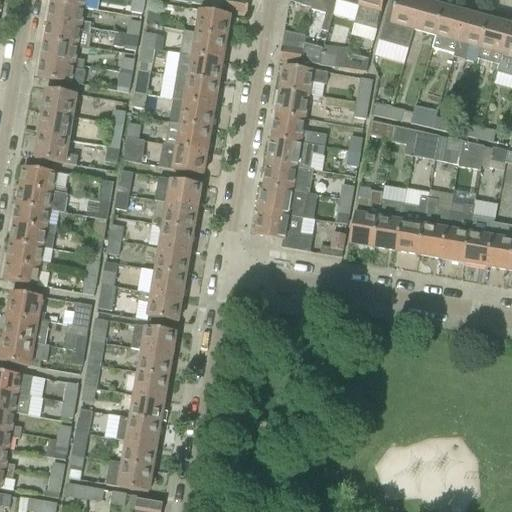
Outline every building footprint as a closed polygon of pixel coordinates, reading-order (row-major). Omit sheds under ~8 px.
[(51,0),(51,5),(83,10),(84,0),(51,0)] [(131,0),(130,12),(129,14),(141,16),(141,14),(142,11),(143,1),(134,0),(131,0)] [(248,0),(221,0),(220,10),(247,14),(248,0)] [(289,0),(289,4),(311,10),(313,0),(289,0)] [(313,0),(311,10),(310,12),(325,16),(321,33),(327,35),(332,18),(336,3),(337,0),(313,0)] [(337,0),(336,3),(358,9),(360,0),(337,0)] [(360,0),(358,9),(354,24),(377,30),(385,0),(360,0)] [(391,0),(379,43),(408,51),(421,3),(413,0),(412,0),(391,0)] [(358,9),(336,3),(332,18),(354,24),(358,9)] [(421,3),(413,32),(414,32),(436,38),(444,9),(421,3)] [(51,5),(47,24),(89,31),(90,25),(80,23),(83,10),(51,5)] [(436,38),(432,50),(454,56),(465,15),(444,9),(436,38)] [(148,12),(145,27),(157,29),(160,14),(148,12)] [(200,13),(196,36),(226,41),(230,18),(200,13)] [(454,56),(453,59),(464,62),(468,47),(480,50),(488,21),(466,15),(465,15),(454,56)] [(480,50),(477,61),(499,67),(502,56),(510,27),(488,21),(480,50)] [(128,23),(126,37),(137,39),(139,24),(128,23)] [(47,24),(44,42),(76,48),(79,34),(88,36),(89,31),(47,24)] [(377,30),(354,24),(350,36),(373,43),(377,30)] [(511,27),(510,27),(502,56),(498,72),(511,76),(511,27)] [(184,34),(180,57),(222,64),(226,41),(196,36),(184,34)] [(281,50),(279,61),(300,64),(303,45),(304,37),(300,36),(284,34),(281,50)] [(114,35),(112,48),(124,50),(123,51),(134,53),(135,49),(137,39),(126,37),(114,35)] [(144,36),(141,50),(151,52),(152,52),(153,52),(156,37),(155,37),(144,35),(144,36)] [(44,42),(41,61),(83,68),(84,63),(74,61),(76,48),(44,42)] [(408,51),(379,43),(375,59),(404,67),(408,51)] [(303,45),(300,64),(319,67),(322,52),(322,51),(303,45)] [(319,67),(334,69),(336,54),(345,55),(346,51),(323,47),(322,51),(319,67)] [(468,47),(464,62),(476,65),(477,61),(480,50),(468,47)] [(139,62),(139,64),(151,66),(151,64),(153,52),(152,52),(151,52),(141,50),(139,62)] [(336,54),(334,69),(343,71),(345,55),(336,54)] [(346,54),(344,69),(365,73),(367,58),(346,54)] [(180,57),(176,79),(218,87),(222,64),(180,57)] [(122,60),(119,74),(130,76),(133,62),(122,60)] [(83,68),(41,61),(38,80),(79,88),(83,68)] [(499,67),(477,61),(475,66),(498,72),(499,67)] [(284,68),(280,93),(309,98),(311,84),(325,86),(327,76),(284,68)] [(511,76),(498,72),(493,87),(511,92),(511,76)] [(130,76),(119,74),(116,93),(127,95),(130,76)] [(135,78),(133,95),(145,98),(148,80),(135,78)] [(172,102),(185,104),(214,109),(218,87),(176,79),(172,102)] [(359,81),(355,106),(367,108),(372,83),(371,83),(370,83),(359,81)] [(322,100),(325,86),(311,84),(309,98),(322,100)] [(46,92),(42,115),(72,120),(76,97),(46,92)] [(280,93),(276,117),(304,122),(309,98),(280,93)] [(133,95),(130,109),(131,110),(143,111),(145,98),(133,95)] [(185,104),(181,127),(210,132),(214,109),(185,104)] [(372,117),(389,121),(391,113),(392,109),(374,105),(372,117)] [(355,106),(353,120),(365,122),(367,108),(355,106)] [(391,113),(389,121),(401,124),(404,112),(392,109),(391,113)] [(422,110),(418,128),(433,131),(435,120),(436,113),(422,110)] [(113,113),(110,127),(121,129),(123,117),(123,114),(113,113)] [(42,115),(38,138),(68,143),(72,120),(42,115)] [(276,117),(271,141),(324,150),(327,138),(302,133),(304,122),(276,117)] [(435,120),(433,131),(434,131),(446,134),(448,122),(437,120),(435,120)] [(168,125),(164,148),(206,155),(210,132),(181,127),(168,125)] [(369,137),(369,138),(391,142),(392,142),(394,129),(371,125),(369,137)] [(464,138),(479,141),(481,132),(482,129),(466,126),(464,138)] [(109,127),(105,149),(106,149),(117,151),(121,129),(110,127),(109,127)] [(126,140),(138,142),(140,129),(128,127),(125,140),(126,140)] [(391,143),(391,144),(405,147),(403,157),(412,159),(414,149),(417,134),(394,129),(392,142),(391,142),(391,143)] [(481,132),(479,141),(493,144),(495,132),(482,129),(481,132)] [(417,134),(414,149),(436,154),(436,152),(439,139),(417,134)] [(68,143),(38,138),(34,161),(76,169),(78,159),(65,157),(68,143)] [(439,139),(436,152),(437,153),(435,162),(456,166),(461,144),(439,139)] [(123,161),(122,163),(140,166),(144,146),(144,144),(138,142),(126,140),(126,141),(126,142),(123,161)] [(350,140),(348,153),(349,153),(350,154),(359,155),(361,141),(350,140)] [(271,141),(267,165),(309,172),(312,156),(323,158),(324,150),(271,141)] [(458,167),(478,171),(482,149),(462,144),(458,167)] [(206,155),(164,148),(162,147),(158,170),(202,178),(206,155)] [(106,149),(104,164),(115,165),(116,163),(117,151),(106,149)] [(414,149),(412,159),(434,163),(436,154),(414,149)] [(489,162),(504,165),(504,164),(506,154),(492,151),(489,162)] [(348,153),(345,168),(347,168),(357,170),(357,168),(359,155),(350,154),(349,153),(348,153)] [(320,174),(323,158),(312,156),(309,172),(313,173),(320,174)] [(267,165),(263,189),(307,196),(309,197),(313,173),(309,172),(267,165)] [(23,169),(20,189),(61,196),(65,196),(66,191),(62,190),(59,190),(53,189),(55,175),(43,173),(23,169)] [(118,182),(116,197),(126,199),(127,199),(130,182),(131,176),(131,175),(120,174),(119,180),(119,182),(118,182)] [(155,204),(167,206),(197,211),(201,188),(159,181),(155,204)] [(101,183),(97,202),(109,204),(112,185),(103,183),(101,183)] [(341,187),(339,201),(351,203),(353,189),(341,187)] [(20,189),(16,207),(48,213),(63,215),(66,197),(65,196),(61,196),(20,189)] [(263,189),(259,213),(303,220),(307,196),(263,189)] [(382,196),(381,202),(404,206),(406,192),(384,189),(382,196)] [(406,192),(404,206),(419,209),(420,199),(428,200),(429,195),(406,191),(406,192)] [(359,192),(358,199),(369,201),(370,193),(359,192)] [(353,226),(350,246),(373,250),(381,204),(381,202),(382,196),(370,193),(369,201),(358,199),(355,216),(353,226)] [(437,214),(449,216),(452,197),(429,193),(429,195),(428,200),(439,202),(437,214)] [(452,197),(449,216),(462,219),(464,206),(473,207),(474,203),(475,197),(453,193),(452,197)] [(307,196),(303,220),(311,222),(316,198),(309,197),(307,196)] [(116,197),(114,211),(125,213),(125,212),(127,199),(126,199),(116,197)] [(396,254),(418,257),(428,200),(420,199),(419,209),(404,206),(396,254)] [(418,257),(441,261),(449,216),(437,214),(439,202),(428,200),(418,257)] [(339,201),(337,215),(349,217),(351,203),(339,201)] [(85,218),(105,222),(108,205),(88,202),(85,218)] [(373,250),(396,254),(404,206),(381,202),(381,204),(373,250)] [(473,207),(471,219),(493,223),(496,207),(474,203),(473,207)] [(167,206),(163,229),(193,234),(197,211),(167,206)] [(441,261),(463,265),(471,219),(473,207),(464,206),(462,219),(449,216),(441,261)] [(16,207),(13,226),(54,233),(55,228),(46,227),(48,213),(16,207)] [(303,220),(259,213),(255,237),(282,242),(281,250),(309,255),(312,239),(300,237),(303,220)] [(349,217),(337,215),(335,226),(347,228),(349,217)] [(463,265),(486,269),(494,225),(494,223),(493,223),(471,219),(463,265)] [(311,222),(303,220),(300,237),(312,239),(314,222),(311,222)] [(94,224),(92,239),(102,241),(105,226),(94,224)] [(486,269),(509,273),(511,253),(511,228),(494,225),(486,269)] [(13,226),(10,245),(42,250),(51,252),(54,233),(13,226)] [(111,228),(109,243),(117,244),(119,244),(119,245),(122,230),(121,230),(111,228)] [(163,229),(159,251),(189,257),(193,234),(163,229)] [(321,248),(319,256),(341,260),(342,253),(343,251),(345,237),(333,235),(331,249),(321,248)] [(102,241),(92,239),(89,251),(100,253),(102,241)] [(109,243),(106,256),(117,258),(119,245),(119,244),(117,244),(109,243)] [(10,245),(7,263),(48,270),(49,265),(40,263),(42,250),(10,245)] [(159,251),(155,274),(185,279),(189,257),(159,251)] [(48,270),(7,263),(3,283),(35,288),(38,274),(47,276),(48,270)] [(88,263),(85,277),(96,279),(98,264),(88,263)] [(103,273),(100,288),(101,288),(112,290),(113,290),(115,275),(114,274),(110,274),(103,273)] [(155,274),(151,297),(181,302),(185,279),(155,274)] [(83,289),(82,296),(92,297),(94,291),(96,279),(85,277),(84,286),(83,289)] [(101,289),(97,311),(111,314),(112,311),(114,294),(115,291),(113,290),(112,290),(101,288),(101,289)] [(11,294),(7,317),(37,323),(41,299),(11,294)] [(181,302),(151,297),(140,295),(138,304),(150,306),(147,320),(177,325),(181,302)] [(75,306),(72,326),(87,329),(90,308),(75,306)] [(7,317),(3,340),(44,347),(48,325),(37,323),(7,317)] [(94,320),(90,344),(103,346),(107,322),(94,320)] [(72,352),(83,354),(87,329),(72,326),(65,325),(62,348),(73,350),(72,352)] [(130,351),(142,353),(171,358),(175,334),(134,327),(130,351)] [(44,347),(3,340),(0,359),(0,363),(39,370),(40,362),(46,363),(49,348),(44,347)] [(90,344),(88,359),(100,361),(103,346),(90,344)] [(83,354),(72,352),(70,365),(81,367),(83,354)] [(142,353),(138,375),(167,380),(171,358),(142,353)] [(44,381),(20,377),(0,373),(0,393),(31,399),(40,401),(44,381)] [(85,376),(82,389),(95,391),(97,378),(97,377),(85,375),(85,376)] [(138,375),(134,398),(163,403),(167,380),(138,375)] [(65,392),(63,405),(74,407),(76,391),(77,387),(66,385),(65,389),(65,392)] [(95,391),(82,389),(80,403),(92,405),(95,391)] [(0,393),(0,412),(13,415),(25,417),(28,415),(31,399),(0,393)] [(134,398),(130,421),(159,426),(163,403),(134,398)] [(74,407),(63,405),(61,418),(72,420),(74,407)] [(0,412),(0,432),(20,436),(21,430),(11,429),(13,415),(0,412)] [(115,441),(126,443),(155,449),(159,426),(130,421),(119,419),(115,441)] [(77,420),(74,434),(87,437),(89,423),(77,420)] [(59,428),(57,442),(67,444),(70,430),(59,428)] [(0,432),(0,451),(7,453),(9,440),(19,441),(20,436),(0,432)] [(87,437),(74,434),(72,448),(84,450),(87,437)] [(56,442),(54,456),(65,458),(67,444),(57,442),(56,442)] [(126,443),(122,466),(151,471),(155,449),(126,443)] [(0,451),(0,470),(13,473),(14,468),(4,466),(7,453),(0,451)] [(68,472),(80,474),(83,460),(70,458),(68,472)] [(151,471),(122,466),(109,464),(105,487),(147,495),(151,471)] [(52,466),(50,479),(61,481),(63,467),(52,466)] [(0,470),(0,490),(2,481),(11,482),(12,478),(13,473),(0,470)] [(43,493),(42,497),(44,498),(58,500),(58,499),(61,481),(50,479),(48,494),(46,494),(45,494),(43,493)] [(64,498),(86,501),(88,490),(66,486),(64,498)] [(88,490),(86,501),(101,504),(103,493),(88,490)] [(111,495),(110,505),(124,508),(126,497),(111,495)] [(0,496),(0,508),(8,510),(10,498),(0,496)] [(134,511),(160,511),(162,503),(137,498),(134,511)] [(28,501),(25,511),(40,511),(42,504),(28,501)]
